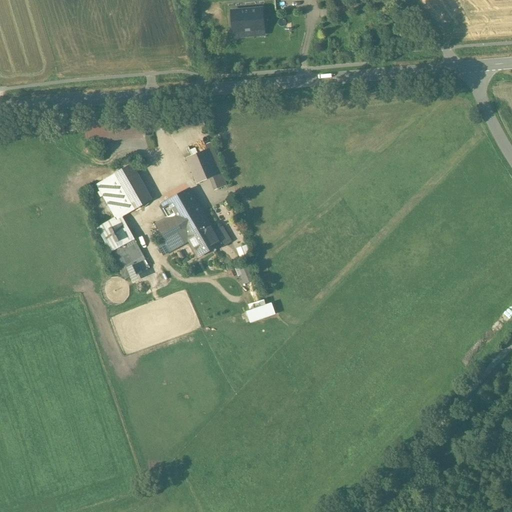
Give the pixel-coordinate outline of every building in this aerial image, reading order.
[(262,9),(232,12),(234,38),(264,35),(262,9)] [(202,109),(164,115),(166,131),(204,125),(202,109)] [(133,118),(109,120),(111,141),(134,139),(133,118)] [(207,149),(186,158),(197,184),(218,175),(215,168),(220,166),(211,143),(205,145),(207,149)] [(131,165),(97,185),(117,220),(123,217),(134,210),(152,200),(131,165)] [(217,236),(190,189),(189,189),(167,201),(161,205),(164,210),(170,207),(174,214),(189,241),(199,257),(222,245),(217,236)] [(174,214),(156,224),(171,251),(189,241),(174,214)] [(117,220),(99,230),(110,252),(134,238),(123,217),(117,220)] [(230,240),(223,227),(218,230),(217,232),(219,235),(217,236),(222,245),(230,240)] [(134,238),(110,252),(122,274),(147,261),(134,238)] [(248,264),(237,268),(243,285),(255,280),(248,264)] [(272,302),(246,311),(250,323),(276,314),(272,302)]
